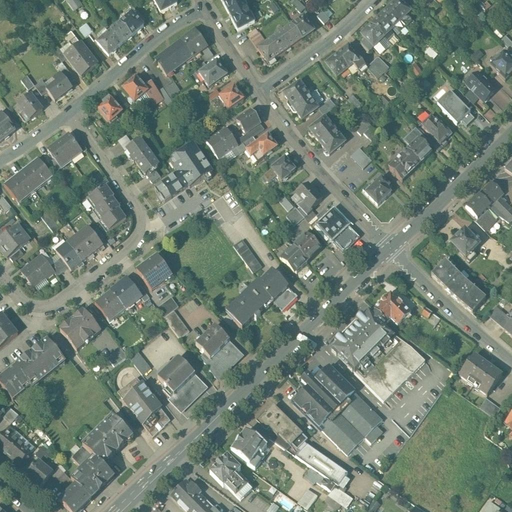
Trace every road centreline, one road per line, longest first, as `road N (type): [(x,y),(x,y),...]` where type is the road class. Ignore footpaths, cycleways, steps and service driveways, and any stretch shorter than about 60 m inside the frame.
road 1 (secondary): [(391,248),(113,511)]
road 2 (residential): [(71,112),(155,228),(32,318),(0,274)]
road 3 (residential): [(391,248),(303,156),(255,89)]
road 4 (residential): [(199,4),(71,112)]
road 5 (secondary): [(511,132),(391,248)]
road 6 (residential): [(511,363),(391,248)]
road 7 (residential): [(371,0),(255,89)]
